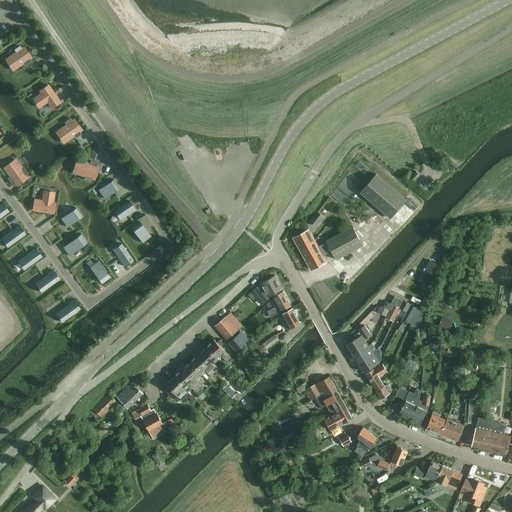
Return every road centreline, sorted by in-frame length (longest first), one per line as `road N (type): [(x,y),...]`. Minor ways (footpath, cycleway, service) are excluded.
road 1 (tertiary): [(508,0),(322,103),(241,226)]
road 2 (tertiary): [(511,469),(377,417),(285,264),(272,256)]
road 3 (tertiary): [(268,251),(341,136),(511,29)]
road 4 (unclassified): [(219,252),(105,117),(29,0)]
road 5 (tertiary): [(79,394),(268,251)]
road 6 (tertiary): [(219,252),(74,390)]
road 7 (residential): [(272,256),(151,372),(153,397)]
road 8 (residential): [(79,394),(0,503)]
